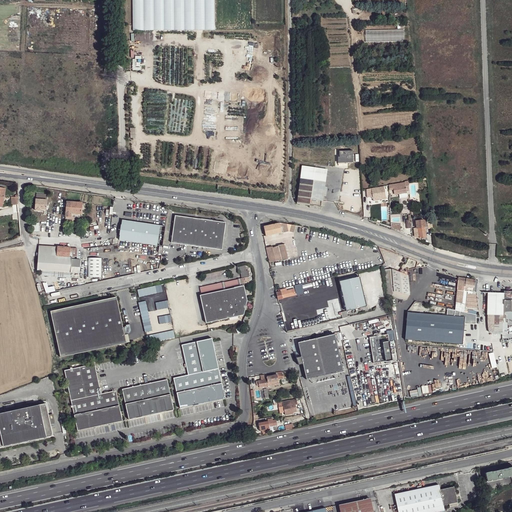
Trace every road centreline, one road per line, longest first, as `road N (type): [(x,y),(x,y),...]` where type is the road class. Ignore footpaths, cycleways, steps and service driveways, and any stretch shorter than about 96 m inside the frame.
road 1 (motorway): [(511,391),(0,503)]
road 2 (motorway): [(41,511),(511,409)]
road 3 (unclassified): [(0,478),(240,422),(245,344),(261,297),(256,251)]
road 4 (tertiary): [(511,453),(245,511)]
road 5 (secondary): [(511,271),(463,265),(290,212)]
road 6 (unclassified): [(48,299),(256,251)]
road 7 (residential): [(290,212),(289,0)]
road 8 (unclassified): [(124,188),(118,0)]
road 9 (secondary): [(124,188),(250,208)]
road 10 (secondary): [(0,172),(124,188)]
